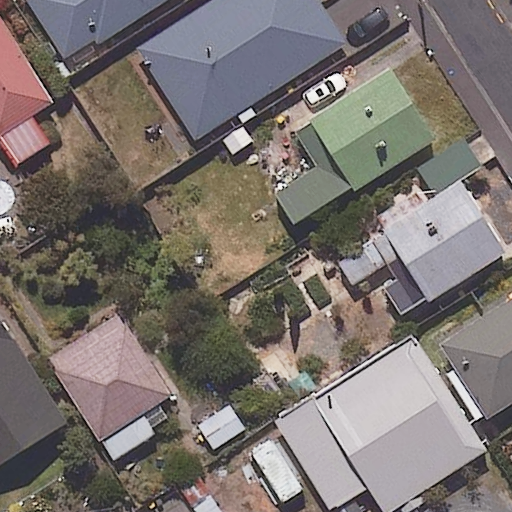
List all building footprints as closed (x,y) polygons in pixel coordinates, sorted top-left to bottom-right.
[(155,0),(31,0),(67,56),(155,0)] [(343,39),(318,0),(205,0),(131,47),(188,138),(343,39)] [(0,143),(3,149),(12,162),(47,140),(28,111),(50,97),(0,18),(0,143)] [(432,136),(385,61),(292,120),(319,162),(274,190),(294,223),(432,136)] [(478,163),(461,135),(413,165),(425,184),(327,243),(350,281),(371,269),(398,312),(502,248),(458,176),(478,163)] [(511,396),(511,289),(433,338),(480,415),(511,396)] [(182,412),(115,310),(45,355),(91,427),(112,438),(121,452),(182,412)] [(0,341),(9,336),(0,321),(0,341)] [(484,448),(412,332),(274,418),(329,505),(365,482),(383,511),(484,448)] [(244,428),(229,402),(195,422),(210,447),(244,428)] [(269,436),(249,449),(281,500),(301,487),(269,436)]
